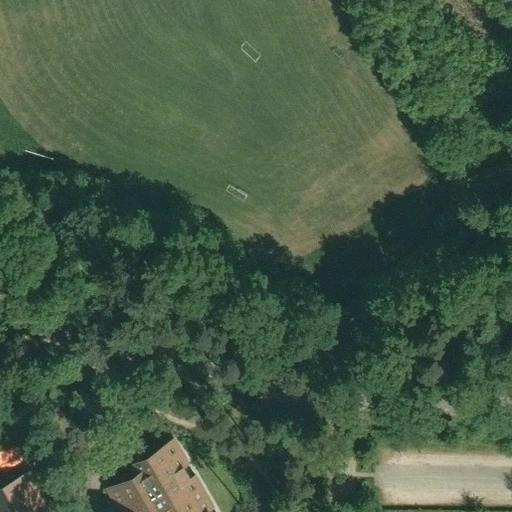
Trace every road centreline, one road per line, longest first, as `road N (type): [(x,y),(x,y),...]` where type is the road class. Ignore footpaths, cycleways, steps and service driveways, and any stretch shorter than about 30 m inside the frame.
road 1 (unclassified): [(511,405),(352,402),(102,348)]
road 2 (unclassified): [(102,348),(93,511)]
